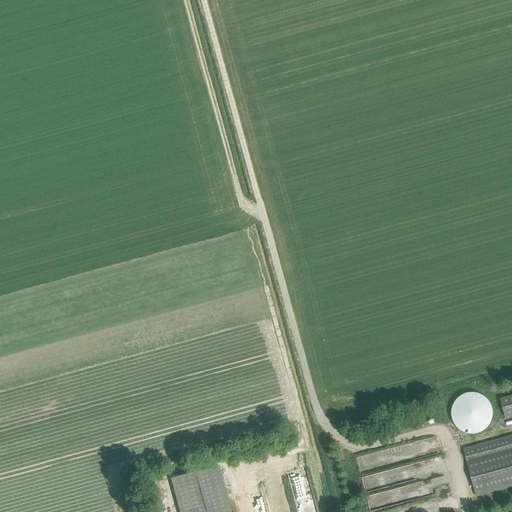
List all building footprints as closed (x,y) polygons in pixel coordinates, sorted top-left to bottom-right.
[(454,425),(456,428),(459,430),(461,432),(464,434),(468,435),(471,435),(475,435),(478,434),(482,432),(485,430),(487,428),(489,425),(491,422),(491,421),(492,418),(492,414),(492,411),(491,407),(489,404),(487,401),(485,399),(482,396),(479,395),(475,394),(472,394),(468,394),(465,395),(461,397),(458,399),(456,401),(454,404),(452,407),(451,411),(451,414),(452,418),(452,421),(454,425)] [(505,418),(511,416),(511,396),(500,399),(505,418)] [(477,497),(511,486),(511,436),(464,449),(477,497)] [(370,450),(350,454),(354,473),(355,472),(359,492),(360,491),(363,507),(386,503),(383,488),(411,482),(411,477),(395,480),(392,465),(373,469),(372,464),(392,459),(390,446),(370,450)] [(300,460),(275,461),(255,467),(257,473),(257,483),(263,482),(276,478),(287,478),(292,476),(293,476),(301,473),(301,463),(300,460)] [(230,511),(218,466),(170,479),(179,511),(230,511)] [(167,473),(163,475),(169,491),(173,490),(167,473)] [(252,473),(243,474),(243,485),(253,485),(252,473)] [(298,494),(309,493),(307,475),(296,476),(298,494)] [(289,492),(297,491),(294,478),(286,480),(289,492)] [(397,511),(430,511),(436,511),(432,496),(396,506),(397,511)]
